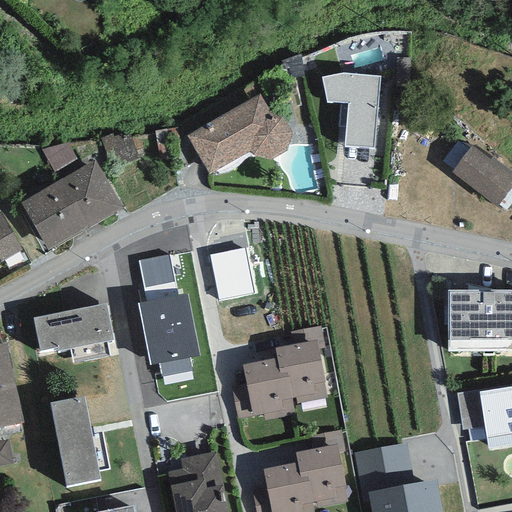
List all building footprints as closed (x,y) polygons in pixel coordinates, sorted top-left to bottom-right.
[(410,58),(396,58),(396,88),(410,88),(410,58)] [(343,74),(321,78),(326,102),(348,104),(344,146),(373,148),(379,77),(343,74)] [(260,95),(187,136),(209,174),(249,152),(254,155),(272,160),(287,152),(291,132),(282,118),(269,113),(260,95)] [(472,146),(451,171),(497,207),(498,206),(505,211),(511,203),(511,173),(492,158),(490,160),(472,146)] [(95,161),(60,181),(86,228),(122,208),(95,161)] [(60,181),(21,203),(48,250),(86,228),(60,181)] [(1,212),(0,212),(0,260),(1,262),(22,250),(1,212)] [(245,248),(210,255),(219,300),(254,294),(245,248)] [(170,254),(138,260),(146,303),(138,304),(150,366),(159,364),(161,377),(192,371),(190,358),(200,356),(188,294),(178,296),(170,254)] [(511,290),(447,290),(447,352),(511,351),(511,290)] [(107,304),(33,318),(40,351),(58,347),(59,351),(114,340),(107,304)] [(320,325),(290,331),(292,345),(315,340),(317,348),(324,347),(320,325)] [(274,349),(276,358),(279,374),(287,372),(292,399),(295,398),(296,404),(327,397),(317,348),(315,340),(292,345),(274,349)] [(6,344),(0,344),(0,427),(24,422),(6,344)] [(276,358),(242,365),(246,384),(252,416),(263,414),(265,421),(294,415),(291,399),(292,399),(287,372),(279,374),(276,358)] [(246,384),(231,387),(231,388),(237,419),(252,416),(246,384)] [(484,426),(487,448),(511,444),(511,386),(479,392),(484,426)] [(462,430),(484,426),(479,392),(478,390),(456,393),(462,430)] [(84,396),(49,403),(65,487),(100,481),(84,396)] [(341,430),(311,436),(313,449),(336,445),(338,453),(345,451),(341,430)] [(8,440),(0,441),(0,465),(13,463),(8,440)] [(406,443),(353,452),(363,503),(370,502),(371,511),(441,511),(435,480),(414,484),(406,443)] [(295,453),(297,463),(300,478),(308,477),(313,503),(316,503),(317,508),(348,502),(338,453),(336,445),(313,449),(295,453)] [(182,470),(167,473),(173,511),(227,511),(217,452),(180,458),(182,470)] [(297,463),(262,470),(266,489),(271,511),(313,511),(311,504),(313,503),(308,477),(300,478),(297,463)] [(271,511),(266,489),(252,491),(252,493),(256,511),(271,511)]
